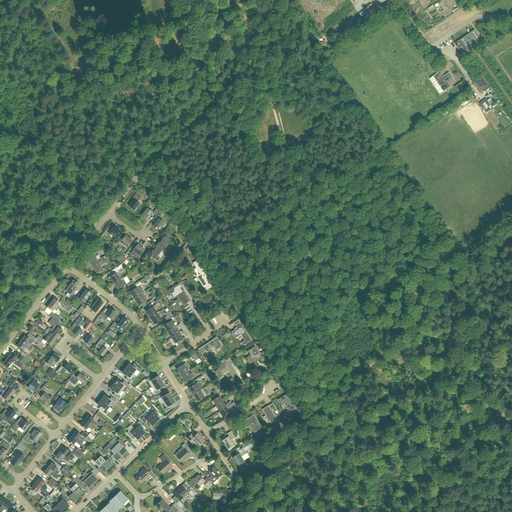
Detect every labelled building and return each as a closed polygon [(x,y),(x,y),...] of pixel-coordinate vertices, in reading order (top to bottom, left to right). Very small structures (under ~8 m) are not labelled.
[(462,54),(467,50),(481,40),(475,30),(455,44),(462,54)] [(444,76),(440,71),(433,76),(444,92),(451,87),(447,82),(453,78),(449,73),(444,76)] [(483,92),(490,87),(483,77),(476,82),(483,92)] [(490,109),(487,105),(492,102),(489,96),(485,98),(485,97),(477,102),(484,113),(490,109)] [(134,210),(139,204),(137,202),(139,200),(141,197),(136,193),(132,198),(134,200),(129,206),(134,210)] [(158,213),(161,209),(158,207),(153,214),(156,216),(158,213)] [(146,220),(152,212),(147,208),(141,216),(146,220)] [(158,213),(156,216),(154,218),(157,220),(153,225),(158,229),(160,226),(162,227),(165,224),(163,222),(159,219),(161,216),(161,215),(158,213)] [(175,227),(180,224),(174,218),(170,223),(175,227)] [(109,230),(107,228),(102,234),(107,238),(110,235),(110,234),(115,238),(117,236),(120,231),(113,226),(110,230),(109,230)] [(157,244),(163,249),(170,240),(169,239),(171,236),(167,233),(165,236),(165,235),(163,237),(161,239),(157,244)] [(132,240),(125,235),(122,239),(121,238),(120,238),(119,237),(115,243),(117,245),(120,242),(127,247),(128,245),(132,240)] [(158,256),(163,249),(157,244),(153,250),(152,250),(151,251),(152,252),(150,254),(154,257),(153,258),(157,261),(160,258),(158,256)] [(138,260),(140,256),(144,250),(137,245),(132,251),(133,251),(130,254),(138,260)] [(104,259),(109,256),(107,254),(103,257),(103,256),(100,258),(97,260),(95,257),(96,256),(93,252),(89,255),(92,258),(88,261),(92,267),(98,263),(104,259)] [(210,280),(208,276),(210,274),(206,267),(200,258),(193,263),(199,274),(196,276),(205,291),(214,285),(210,280)] [(106,262),(104,259),(98,263),(92,267),(96,273),(102,269),(100,266),(104,264),(103,264),(106,262)] [(113,283),(122,277),(121,275),(118,277),(116,273),(109,277),(113,283)] [(144,278),(139,281),(141,284),(143,283),(151,278),(149,275),(144,278)] [(122,277),(113,283),(117,289),(124,285),(125,284),(127,287),(133,283),(133,282),(134,282),(132,280),(131,280),(126,284),(122,277)] [(70,289),(65,295),(71,300),(77,292),(75,291),(77,288),(75,288),(78,284),(73,280),(68,287),(70,289)] [(176,287),(173,289),(172,288),(168,290),(171,296),(173,297),(176,295),(178,299),(175,301),(171,304),(175,310),(180,307),(178,304),(181,302),(183,305),(190,301),(183,290),(184,290),(180,285),(179,283),(175,286),(176,287)] [(141,294),(143,293),(144,292),(140,285),(136,287),(130,292),(134,298),(141,294)] [(86,299),(90,293),(86,290),(81,296),(79,294),(75,299),(78,300),(79,299),(82,301),(84,298),(86,299)] [(134,298),(138,305),(145,301),(147,299),(145,296),(143,293),(141,294),(134,298)] [(56,307),(58,309),(60,307),(57,305),(60,302),(54,298),(50,303),(56,307)] [(61,304),(60,305),(62,306),(62,307),(68,312),(71,309),(70,308),(71,306),(62,299),(60,301),(62,303),(61,304)] [(98,309),(103,303),(98,299),(93,305),(91,303),(88,307),(93,311),(96,307),(98,309)] [(47,308),(51,311),(48,315),(49,315),(54,319),(58,322),(61,318),(52,311),(54,309),(56,311),(58,309),(56,307),(50,303),(47,308)] [(150,317),(157,313),(155,310),(157,309),(155,305),(152,306),(146,311),(150,317)] [(111,319),(116,312),(110,308),(105,315),(104,314),(102,312),(98,317),(101,319),(102,317),(106,320),(108,317),(111,319)] [(157,313),(150,317),(154,324),(161,320),(157,313)] [(83,320),(79,317),(70,329),(73,332),(73,333),(77,336),(82,330),(78,327),(83,320)] [(55,327),(58,323),(53,318),(49,323),(55,327)] [(123,329),(128,322),(129,322),(128,322),(123,318),(117,325),(116,324),(114,322),(110,327),(113,329),(114,327),(118,329),(120,327),(123,329)] [(167,331),(176,326),(172,320),(166,324),(163,325),(167,331)] [(86,331),(92,324),(89,322),(84,329),(86,331)] [(249,338),(240,322),(236,325),(237,329),(232,332),(235,338),(241,335),(244,340),(241,343),(244,345),(251,341),(249,338)] [(95,325),(93,323),(93,324),(92,324),(87,331),(90,333),(95,326),(95,325)] [(179,332),(176,326),(167,331),(171,337),(179,332)] [(55,341),(59,336),(54,332),(52,330),(49,327),(47,329),(50,332),(48,335),(50,337),(55,341)] [(54,332),(59,336),(63,330),(58,327),(54,332)] [(55,341),(50,337),(48,335),(45,332),(43,334),(43,335),(46,337),(44,340),(46,342),(51,345),(55,341)] [(179,332),(171,337),(175,343),(176,343),(178,345),(181,343),(186,340),(184,337),(183,338),(179,332)] [(90,338),(93,335),(91,333),(88,336),(84,341),(89,346),(93,340),(90,338)] [(28,346),(31,349),(33,347),(33,346),(31,344),(33,342),(30,340),(25,336),(21,341),(28,346)] [(223,346),(217,337),(198,349),(201,354),(213,346),(216,350),(223,346)] [(41,342),(36,338),(34,341),(39,345),(42,347),(43,348),(44,349),(46,346),(44,345),(41,342)] [(102,356),(107,350),(103,347),(106,343),(101,339),(96,346),(101,349),(98,353),(102,356)] [(30,351),(31,349),(28,346),(21,341),(17,345),(22,350),(24,347),(30,351)] [(249,365),(259,358),(261,361),(263,360),(255,346),(248,350),(251,355),(245,359),(249,365)] [(14,364),(21,369),(23,367),(22,365),(21,365),(20,365),(16,362),(20,356),(15,352),(13,355),(11,353),(7,358),(14,364)] [(50,366),(54,360),(56,362),(60,358),(54,353),(50,358),(48,356),(44,361),(50,366)] [(199,359),(195,353),(190,356),(192,359),(193,358),(195,361),(199,359)] [(237,374),(231,363),(233,362),(231,357),(226,360),(226,361),(217,366),(219,368),(215,371),(219,378),(223,376),(223,374),(229,371),(233,377),(237,374)] [(14,364),(7,358),(3,363),(8,367),(10,364),(11,365),(13,367),(19,371),(21,369),(14,364)] [(133,374),(134,374),(137,370),(139,372),(142,369),(134,363),(132,366),(129,363),(125,368),(133,374)] [(188,371),(190,370),(186,363),(184,364),(183,364),(176,368),(181,375),(188,371)] [(73,368),(67,364),(63,368),(61,366),(57,371),(62,375),(66,370),(69,372),(73,368)] [(133,374),(125,368),(122,373),(127,377),(125,379),(130,383),(132,380),(131,380),(135,375),(134,374),(133,374)] [(190,374),(188,371),(181,375),(185,382),(192,378),(194,376),(192,373),(190,374)] [(207,372),(202,375),(204,379),(206,377),(208,380),(210,379),(211,380),(212,380),(210,376),(207,372)] [(85,378),(79,373),(76,378),(73,375),(68,381),(64,385),(63,387),(66,389),(71,383),(74,386),(79,380),(82,382),(84,380),(85,378)] [(14,378),(9,374),(6,379),(11,382),(8,386),(10,387),(15,391),(19,386),(16,384),(18,381),(14,378)] [(34,392),(37,387),(39,385),(39,384),(35,381),(36,380),(37,378),(33,375),(32,377),(29,381),(31,382),(27,387),(34,392)] [(148,382),(151,387),(161,381),(158,376),(152,379),(151,377),(146,380),(147,382),(148,382)] [(113,384),(122,391),(126,386),(127,388),(129,385),(124,381),(122,383),(117,379),(113,384)] [(161,381),(151,387),(155,392),(154,392),(155,395),(160,392),(159,389),(164,386),(161,381)] [(10,387),(8,386),(3,382),(2,384),(6,388),(4,391),(6,392),(11,396),(15,391),(10,387)] [(193,395),(200,390),(202,389),(198,382),(196,383),(189,388),(193,395)] [(122,391),(113,384),(109,388),(115,392),(113,395),(118,399),(120,397),(119,395),(122,391)] [(46,402),(50,397),(47,395),(50,391),(44,386),(41,390),(44,392),(40,397),(46,402)] [(6,392),(4,391),(0,387),(0,390),(2,393),(0,396),(2,397),(7,401),(11,396),(6,392)] [(200,390),(193,395),(197,401),(204,397),(200,390)] [(160,398),(163,403),(172,397),(169,392),(163,396),(162,394),(157,397),(158,399),(160,398)] [(289,411),(297,406),(292,399),(290,400),(286,394),(278,400),(281,406),(285,404),(289,411)] [(104,395),(101,400),(109,406),(112,401),(114,403),(116,400),(111,397),(110,399),(104,395)] [(65,406),(64,405),(65,403),(57,396),(54,401),(56,402),(53,407),(59,412),(62,407),(63,408),(65,406)] [(219,396),(212,400),(216,406),(222,401),(224,400),(224,401),(228,398),(226,396),(223,398),(221,399),(219,396)] [(172,397),(163,403),(166,408),(164,409),(166,412),(171,408),(170,406),(175,402),(172,397)] [(110,406),(109,406),(101,400),(97,404),(100,407),(98,409),(105,415),(107,412),(106,411),(110,406)] [(219,411),(226,407),(228,406),(231,404),(230,401),(224,405),(222,401),(216,406),(219,411)] [(272,412),(268,406),(262,410),(265,416),(263,417),(266,422),(269,421),(270,423),(280,416),(279,415),(276,410),(273,411),(274,412),(272,412)] [(152,410),(148,414),(156,422),(160,418),(156,414),(158,412),(154,407),(151,409),(152,410)] [(226,407),(219,411),(223,417),(229,412),(226,407)] [(4,418),(9,422),(8,423),(11,425),(15,419),(13,417),(16,413),(11,409),(6,416),(3,413),(0,416),(0,420),(1,421),(4,418)] [(262,427),(256,418),(259,417),(254,410),(251,411),(253,415),(246,419),(243,422),(246,427),(250,425),(254,432),(262,427)] [(152,426),(156,422),(148,414),(144,418),(143,417),(141,419),(145,424),(147,422),(152,426)] [(84,420),(94,428),(96,425),(91,421),(93,419),(88,415),(84,420)] [(24,430),(29,424),(24,420),(21,424),(17,421),(11,429),(15,432),(19,427),(24,430)] [(92,430),(94,428),(84,420),(80,425),(85,429),(88,426),(92,430)] [(133,428),(141,436),(146,432),(141,427),(143,425),(139,421),(137,423),(138,424),(133,428)] [(106,425),(103,428),(108,434),(111,430),(106,425)] [(141,436),(133,428),(129,432),(128,431),(126,433),(133,440),(135,438),(137,440),(141,436)] [(37,431),(35,430),(31,435),(33,437),(30,440),(35,443),(37,440),(42,434),(38,430),(37,431)] [(72,436),(82,443),(84,440),(79,437),(81,435),(76,431),(72,436)] [(227,434),(223,436),(225,439),(222,441),(227,449),(228,450),(234,446),(234,445),(234,444),(231,440),(235,438),(231,431),(227,434)] [(90,443),(93,440),(88,436),(83,432),(81,435),(90,443)] [(205,441),(197,433),(194,437),(191,434),(187,438),(192,444),(195,442),(199,446),(205,441)] [(26,441),(29,436),(26,434),(23,439),(23,438),(19,443),(22,445),(26,447),(27,446),(23,443),(25,441),(26,441)] [(81,443),(82,443),(72,436),(68,441),(73,445),(75,442),(78,444),(78,443),(80,445),(81,446),(82,444),(81,443)] [(112,446),(122,455),(127,451),(122,445),(124,443),(120,439),(119,439),(112,446)] [(0,455),(3,457),(7,451),(6,451),(10,446),(3,441),(3,442),(0,445),(0,446),(2,448),(0,451),(0,455)] [(185,460),(190,455),(187,451),(190,448),(185,443),(181,446),(184,449),(176,457),(182,462),(184,460),(185,460)] [(117,460),(122,455),(112,446),(109,448),(114,454),(112,455),(117,460)] [(59,452),(71,460),(74,456),(70,454),(71,453),(69,451),(63,447),(59,452)] [(106,454),(102,450),(99,447),(97,449),(104,456),(106,454)] [(238,465),(238,466),(241,465),(240,464),(244,462),(243,461),(240,456),(245,452),(243,448),(235,452),(237,455),(232,457),(237,465),(238,466),(238,465)] [(15,457),(11,463),(15,467),(20,461),(21,462),(24,457),(21,454),(20,455),(19,454),(19,453),(16,451),(13,455),(15,457)] [(70,460),(71,460),(59,452),(56,457),(61,461),(63,458),(68,462),(69,459),(70,460)] [(168,469),(169,470),(172,467),(171,466),(169,464),(171,461),(166,456),(165,454),(161,458),(162,460),(161,461),(163,463),(157,468),(163,474),(168,469)] [(98,459),(107,469),(112,464),(108,460),(106,461),(101,456),(98,459)] [(102,474),(107,469),(98,459),(94,462),(99,467),(98,469),(102,474)] [(47,467),(57,475),(59,472),(55,468),(56,466),(51,462),(50,461),(48,464),(49,465),(47,467)] [(217,479),(222,474),(214,466),(207,473),(206,471),(203,473),(208,478),(213,483),(217,479)] [(57,475),(47,467),(43,472),(49,476),(50,474),(56,479),(59,476),(57,475)] [(149,473),(144,467),(140,471),(141,472),(134,478),(138,482),(139,481),(141,483),(149,475),(154,480),(157,477),(151,471),(149,473)] [(84,474),(93,483),(97,479),(92,474),(91,472),(88,474),(86,472),(84,474)] [(84,474),(82,476),(83,477),(80,480),(83,483),(84,483),(88,487),(93,483),(84,474)] [(204,480),(199,475),(192,480),(189,482),(197,490),(201,487),(200,486),(202,484),(203,485),(204,484),(207,487),(211,484),(206,478),(204,480)] [(35,483),(45,491),(46,489),(47,488),(43,485),(45,483),(44,482),(39,478),(35,483)] [(56,486),(58,483),(51,478),(49,481),(56,486)] [(78,497),(83,492),(79,488),(81,485),(79,483),(74,479),(72,481),(73,482),(69,486),(69,485),(68,486),(69,488),(78,497)] [(44,491),(45,491),(35,483),(31,488),(36,492),(38,489),(43,493),(41,495),(46,498),(49,494),(44,491)] [(73,502),(78,497),(69,488),(68,486),(66,488),(67,489),(71,494),(68,497),(73,502)] [(195,495),(189,488),(186,491),(181,486),(176,491),(173,493),(174,494),(173,494),(175,497),(173,499),(170,497),(184,511),(181,508),(183,506),(183,504),(180,500),(187,493),(192,498),(195,495)] [(120,491),(115,496),(122,505),(128,499),(120,491)] [(63,496),(64,496),(63,495),(60,498),(62,500),(60,502),(53,496),(51,498),(53,500),(57,505),(58,504),(64,511),(66,508),(66,509),(69,507),(68,506),(69,506),(66,503),(68,501),(63,496)] [(122,505),(115,496),(109,502),(110,502),(117,510),(122,505)] [(2,505),(0,507),(0,511),(1,511),(4,509),(6,511),(7,509),(11,504),(6,500),(2,505)] [(169,508),(162,500),(155,506),(160,511),(166,511),(169,510),(170,511),(176,511),(178,510),(173,505),(169,508)] [(58,504),(57,505),(55,507),(50,503),(49,502),(47,503),(47,504),(45,506),(49,510),(51,508),(55,511),(61,511),(64,511),(58,504)] [(104,507),(108,511),(116,511),(118,510),(117,510),(110,502),(104,507)]
